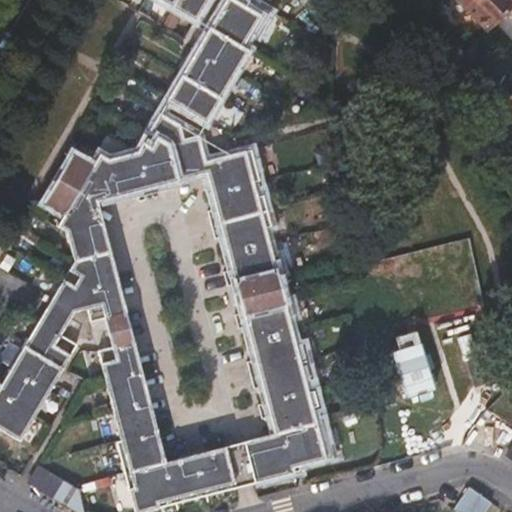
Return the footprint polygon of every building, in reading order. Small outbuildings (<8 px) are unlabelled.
[(157,0),(171,8),(175,0),(157,0)] [(175,0),(171,8),(196,22),(208,0),(175,0)] [(230,0),(225,0),(207,31),(242,50),(252,33),(256,35),(268,15),(247,2),(244,8),(230,0)] [(489,29),(509,9),(511,6),(511,0),(468,0),(465,4),(489,29)] [(193,55),(232,77),(246,52),(242,50),(207,31),(193,55)] [(475,43),(463,54),(471,63),(482,52),(475,43)] [(439,78),(463,54),(455,45),(430,69),(439,78)] [(193,55),(180,79),(218,101),(232,77),(193,55)] [(204,125),(218,101),(180,79),(166,102),(204,125)] [(511,94),(497,110),(511,125),(511,94)] [(166,146),(174,174),(188,170),(190,179),(203,175),(206,175),(203,164),(196,139),(158,117),(148,135),(166,146)] [(148,135),(137,153),(144,181),(174,174),(166,146),(148,135)] [(250,152),(203,164),(206,175),(203,175),(207,191),(248,180),(256,178),(250,152)] [(108,162),(114,189),(144,181),(137,153),(108,162)] [(70,156),(56,179),(92,201),(96,194),(98,193),(114,189),(108,162),(98,156),(91,168),(70,156)] [(56,227),(64,232),(93,225),(89,208),(91,203),(92,201),(56,179),(41,205),(62,217),(56,227)] [(253,198),(248,180),(207,191),(211,208),(204,210),(207,224),(264,211),(260,196),(253,198)] [(268,227),(264,211),(207,224),(211,240),(219,238),(223,254),(265,243),(261,228),(268,227)] [(72,261),(101,254),(93,225),(64,232),(72,261)] [(269,262),(265,243),(223,254),(227,273),(221,275),(224,288),(231,287),(272,276),(280,274),(277,260),(269,262)] [(81,291),(109,284),(101,254),(72,261),(61,280),(81,291)] [(81,291),(61,280),(49,301),(71,315),(76,307),(84,306),(88,324),(117,316),(109,284),(81,291)] [(242,328),(246,344),(287,334),(283,318),(291,316),(287,301),(279,302),(238,313),(231,315),(235,330),(242,328)] [(35,323),(22,346),(61,369),(74,346),(58,337),(35,323)] [(247,376),(302,362),(299,349),(291,351),(287,334),(246,344),(250,361),(244,363),(247,376)] [(95,350),(103,382),(132,374),(124,343),(95,350)] [(9,370),(47,392),(52,383),(61,369),(22,346),(9,370)] [(257,389),(261,404),(302,393),(298,379),(306,377),(302,362),(247,376),(251,390),(257,389)] [(0,384),(0,397),(33,416),(47,392),(9,370),(0,384)] [(140,404),(132,374),(103,382),(111,411),(140,404)] [(268,434),(281,430),(309,423),(306,409),(314,407),(309,391),(302,393),(261,404),(255,405),(259,421),(265,420),(268,434)] [(0,397),(0,433),(17,443),(33,416),(0,397)] [(140,404),(111,411),(119,442),(147,434),(140,404)] [(309,423),(281,430),(289,466),(328,456),(318,421),(309,423)] [(291,474),(289,466),(281,430),(268,434),(237,442),(248,485),(291,474)] [(154,462),(147,434),(119,442),(113,444),(120,471),(154,462)] [(199,451),(186,455),(197,499),(228,490),(219,455),(201,459),(199,451)] [(157,471),(166,507),(197,499),(186,455),(173,458),(175,466),(157,471)] [(157,471),(154,462),(120,471),(126,493),(132,492),(136,509),(148,506),(149,511),(166,507),(157,471)] [(26,484),(76,508),(85,489),(35,465),(26,484)] [(451,508),(456,511),(467,511),(478,496),(466,488),(451,508)] [(478,496),(467,511),(484,511),(490,504),(478,496)]
